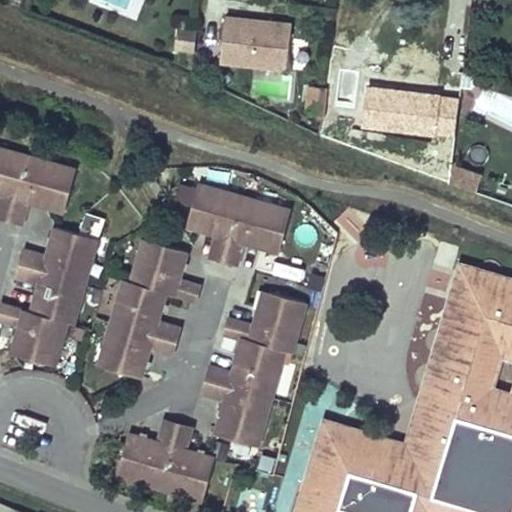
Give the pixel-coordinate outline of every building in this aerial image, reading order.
[(291,68),(294,17),(225,14),(223,65),(291,68)] [(194,51),(197,28),(178,25),(175,49),(194,51)] [(323,117),(326,88),(310,86),(306,111),(323,117)] [(340,104),(327,100),(325,117),(337,122),(340,104)] [(454,148),(403,129),(398,144),(452,164),(454,148)] [(29,156),(0,147),(0,191),(3,193),(17,196),(29,156)] [(77,169),(29,156),(17,196),(43,204),(44,199),(66,206),(77,169)] [(460,164),(453,184),(477,192),(484,171),(460,164)] [(197,188),(181,184),(176,199),(193,204),(197,188)] [(243,196),(198,184),(197,188),(193,204),(189,217),(206,222),(205,230),(218,234),(231,237),(243,196)] [(0,215),(9,218),(16,196),(3,193),(0,202),(0,215)] [(22,222),(28,200),(16,196),(9,218),(22,222)] [(291,210),(243,196),(231,237),(243,241),(258,245),(259,240),(281,246),(291,210)] [(66,206),(44,199),(43,204),(65,210),(66,206)] [(101,217),(87,212),(80,233),(90,235),(94,236),(101,217)] [(206,222),(189,217),(187,225),(205,230),(206,222)] [(90,235),(80,233),(56,226),(48,256),(44,269),(85,281),(92,254),(85,252),(90,235)] [(231,237),(218,234),(212,256),(224,259),(231,237)] [(92,254),(97,237),(94,236),(90,235),(85,252),(92,254)] [(231,237),(224,259),(237,263),(243,241),(231,237)] [(147,257),(152,240),(145,238),(140,255),(147,257)] [(132,281),(166,291),(166,292),(173,294),(174,290),(177,279),(186,250),(152,240),(147,257),(140,255),(132,281)] [(281,246),(259,240),(258,245),(280,251),(281,246)] [(313,273),(328,276),(335,246),(321,243),(313,273)] [(48,256),(25,250),(21,263),(44,269),(48,256)] [(44,269),(21,263),(18,275),(40,282),(44,269)] [(511,511),(511,278),(461,264),(455,283),(462,285),(457,302),(450,300),(443,324),(450,326),(428,400),(442,424),(436,427),(456,465),(436,476),(432,468),(352,445),(320,467),(316,479),(307,477),(296,511),(511,511)] [(85,281),(44,269),(40,282),(32,312),(66,321),(71,304),(78,306),(85,281)] [(132,281),(125,278),(120,295),(127,297),(132,281)] [(200,286),(177,279),(174,290),(197,296),(200,286)] [(166,292),(166,291),(132,281),(127,297),(120,295),(113,321),(153,333),(157,321),(166,292)] [(462,285),(455,283),(450,300),(457,302),(462,285)] [(263,313),(269,290),(265,289),(258,311),(263,313)] [(306,301),(269,290),(263,313),(258,311),(255,326),(251,339),(285,349),(292,352),(306,301)] [(25,311),(2,304),(0,313),(0,318),(21,324),(25,311)] [(73,324),(78,306),(71,304),(66,321),(66,322),(73,324)] [(66,321),(32,312),(32,311),(25,309),(25,311),(21,324),(13,353),(47,363),(51,346),(59,347),(66,322),(66,321)] [(255,326),(230,319),(226,332),(243,337),(248,338),(251,339),(255,326)] [(153,333),(113,321),(105,348),(112,350),(107,367),(141,376),(150,346),(153,333)] [(180,327),(157,321),(153,333),(176,340),(180,327)] [(456,465),(436,427),(442,424),(428,400),(450,326),(443,324),(407,444),(325,420),(307,477),(316,479),(320,467),(352,445),(432,468),(436,476),(456,465)] [(176,340),(153,333),(150,346),(172,353),(176,340)] [(242,360),(248,338),(243,337),(238,359),(242,360)] [(271,398),(285,349),(251,339),(248,338),(242,360),(238,359),(233,374),(230,386),(271,398)] [(54,365),(59,347),(51,346),(47,363),(54,365)] [(107,367),(112,350),(105,348),(100,365),(107,367)] [(233,374),(211,367),(208,380),(230,386),(233,374)] [(230,386),(208,380),(204,392),(227,398),(230,386)] [(271,398),(230,386),(227,398),(216,434),(257,445),(271,398)] [(172,446),(178,423),(166,420),(159,442),(172,446)] [(185,449),(191,427),(178,423),(172,446),(185,449)] [(159,442),(129,433),(119,467),(135,472),(133,479),(160,486),(172,446),(159,442)] [(215,458),(185,449),(172,446),(160,486),(187,494),(189,487),(205,492),(215,458)] [(135,472),(119,467),(117,474),(133,479),(135,472)] [(205,492),(189,487),(187,494),(203,499),(205,492)]
